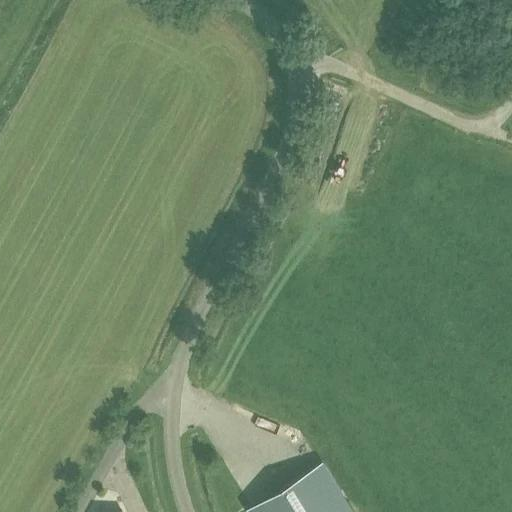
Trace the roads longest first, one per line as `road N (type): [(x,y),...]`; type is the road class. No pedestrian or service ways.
road 1 (unclassified): [(189,511),(173,441),(178,401),(300,145),(308,87),(285,39),(230,0)]
road 2 (track): [(511,107),(487,121),(318,52),(291,52)]
